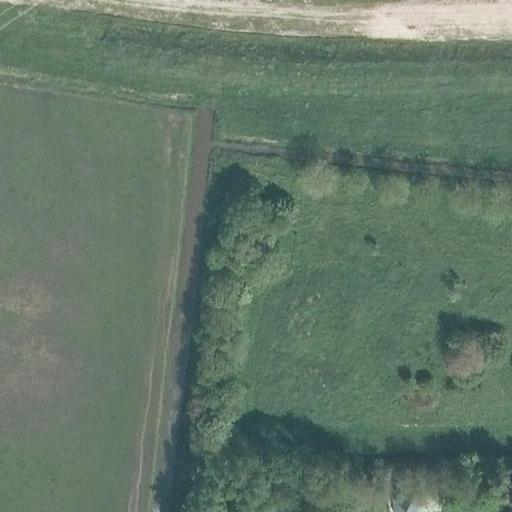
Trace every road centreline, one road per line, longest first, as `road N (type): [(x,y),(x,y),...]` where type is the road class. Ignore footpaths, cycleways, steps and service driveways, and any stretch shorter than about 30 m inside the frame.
road 1 (track): [(511,19),(262,22),(117,0)]
road 2 (track): [(168,511),(209,119)]
